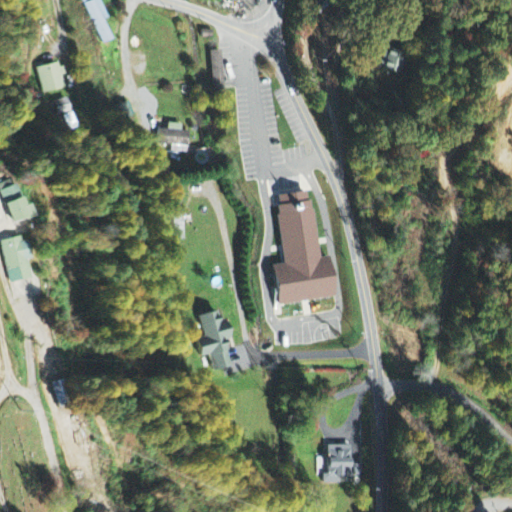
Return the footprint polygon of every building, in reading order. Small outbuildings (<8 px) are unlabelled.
[(107,20),(101,0),(99,0),(88,3),(100,45),(112,42),(105,21),(107,20)] [(401,74),(405,54),(382,49),(378,69),(401,74)] [(210,53),(211,85),(222,85),(221,52),(210,53)] [(60,64),(40,68),(45,94),(65,90),(60,64)] [(167,130),(158,130),(158,145),(187,147),(187,132),(180,132),(181,124),(168,124),(167,130)] [(0,200),(9,224),(29,216),(24,204),(20,206),(9,180),(0,183),(0,200)] [(279,302),(272,263),(285,261),(275,201),(278,200),(276,192),(304,187),(306,196),(309,196),(320,255),(329,254),(336,292),(279,302)] [(183,242),(182,195),(173,195),(175,242),(183,242)] [(28,260),(22,236),(0,241),(0,245),(9,283),(29,279),(25,261),(28,260)] [(213,371),(230,367),(224,342),(229,340),(224,320),(218,321),(216,312),(198,316),(203,338),(196,339),(201,358),(210,356),(213,371)] [(351,446),(327,446),(326,475),(322,475),(322,485),(340,485),(340,477),(351,478),(351,446)]
